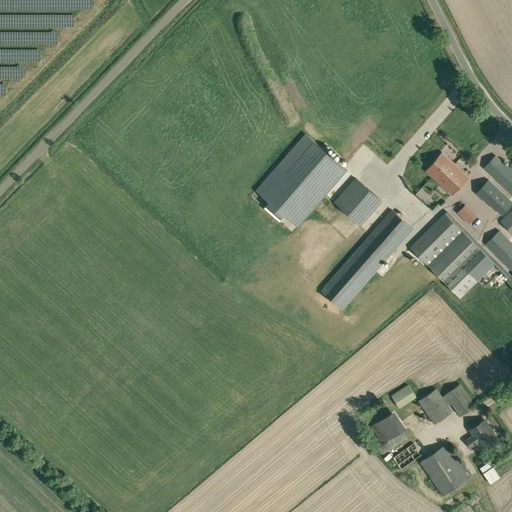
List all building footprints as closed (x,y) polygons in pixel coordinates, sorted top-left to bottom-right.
[(350,83),(336,99),(351,112),(365,96),(350,83)] [(347,170),(306,134),(256,191),(269,202),(264,208),(279,221),(284,215),(297,226),(347,170)] [(442,152),(426,171),(452,195),(468,177),(442,152)] [(511,194),(511,169),(496,154),(483,168),(511,194)] [(382,201),(356,178),(334,202),(361,225),(382,201)] [(502,219),(511,208),(511,200),(489,179),(475,194),(502,219)] [(469,204),(461,212),(473,224),(481,216),(469,204)] [(511,209),(500,221),(511,233),(511,209)] [(413,228),(392,210),(322,291),(342,309),(413,228)] [(409,246),(428,265),(460,297),(494,264),(508,279),(507,281),(511,286),(511,275),(511,277),(446,210),(409,246)] [(511,242),(499,230),(486,243),(511,270),(511,242)] [(459,386),(442,397),(436,388),(418,401),(434,424),(452,411),(448,404),(451,402),(459,415),(472,406),(459,386)] [(391,442),(406,428),(392,412),(376,426),(391,442)] [(482,447),(497,438),(485,420),(470,429),(474,435),(466,440),(471,447),(479,442),(482,447)] [(401,470),(422,455),(413,442),(393,457),(401,470)] [(442,496),(470,477),(447,443),(419,462),(442,496)]
